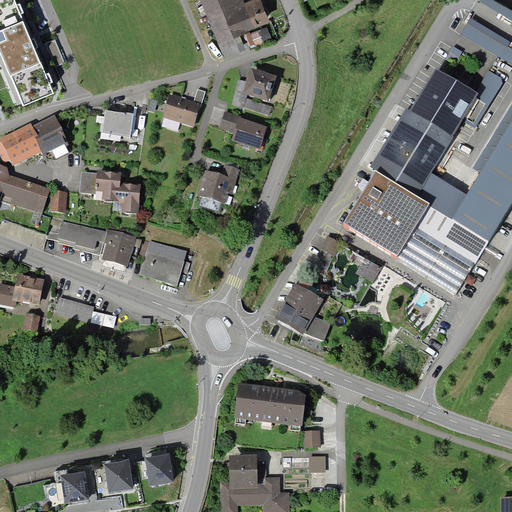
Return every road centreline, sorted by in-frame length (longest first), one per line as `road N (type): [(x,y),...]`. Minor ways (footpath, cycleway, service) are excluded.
road 1 (residential): [(236,331),(261,313),(453,0)]
road 2 (residential): [(0,128),(302,40)]
road 3 (tertiary): [(240,341),(511,439)]
road 4 (residential): [(220,310),(300,115),(307,90),(302,40)]
road 5 (tertiary): [(0,242),(200,321)]
road 6 (residential): [(206,428),(0,474)]
road 7 (track): [(343,398),(511,458)]
